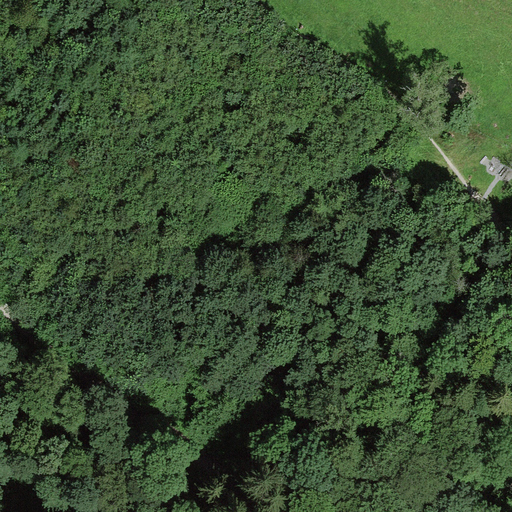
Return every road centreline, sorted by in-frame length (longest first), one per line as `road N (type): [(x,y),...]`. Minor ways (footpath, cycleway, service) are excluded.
road 1 (track): [(0,309),(267,511)]
road 2 (track): [(427,132),(511,236)]
